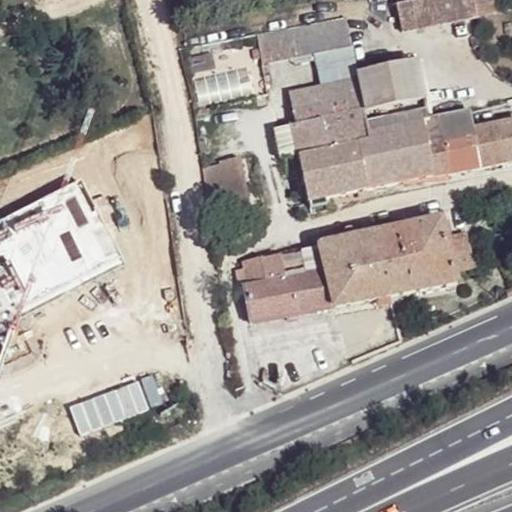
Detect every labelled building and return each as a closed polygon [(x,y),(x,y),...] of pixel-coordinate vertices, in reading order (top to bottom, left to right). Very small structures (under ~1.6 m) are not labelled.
[(427,0),(397,7),(401,34),(478,18),(473,0),(427,0)] [(488,0),(473,0),(478,18),(492,16),(488,0)] [(363,87),(369,115),(430,106),(422,66),(361,75),(363,87)] [(292,105),(298,130),(369,115),(363,87),(292,105)] [(473,100),(430,106),(435,129),(449,125),(477,120),(473,100)] [(369,115),(375,140),(435,129),(430,106),(369,115)] [(303,154),(316,206),(374,191),(363,145),(376,142),(375,140),(369,115),(298,130),(303,154)] [(477,120),(449,125),(450,133),(479,127),(477,120)] [(482,143),(487,168),(511,162),(511,123),(479,127),(482,143)] [(449,125),(435,129),(438,136),(450,133),(449,125)] [(479,127),(452,137),(454,150),(482,143),(479,127)] [(363,145),(374,191),(458,174),(454,150),(452,137),(450,133),(438,136),(435,129),(375,140),(376,142),(363,145)] [(283,134),(290,160),(303,154),(298,130),(283,134)] [(454,150),(458,174),(487,168),(482,143),(454,150)] [(229,166),(241,222),(254,218),(244,163),(229,166)] [(81,177),(0,216),(0,325),(124,264),(81,177)] [(394,272),(397,297),(461,280),(459,270),(451,239),(449,227),(408,233),(415,263),(394,272)] [(250,291),(255,327),(397,297),(394,272),(415,263),(408,233),(323,250),(328,271),(287,279),(284,259),(250,267),(252,276),(239,280),(241,292),(250,291)] [(451,239),(459,270),(476,267),(467,237),(451,239)] [(284,259),(287,279),(328,271),(323,250),(284,259)] [(14,443),(63,434),(59,410),(10,419),(14,443)]
